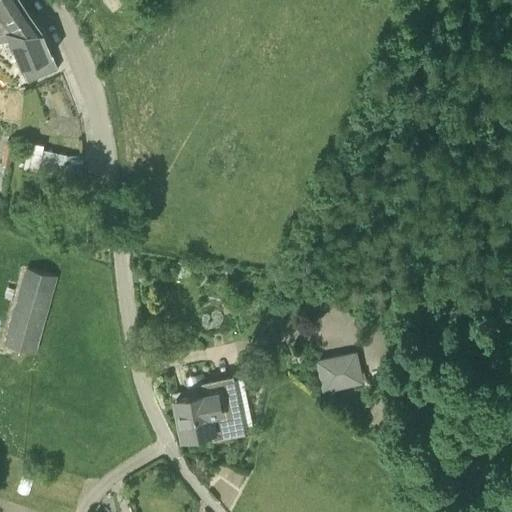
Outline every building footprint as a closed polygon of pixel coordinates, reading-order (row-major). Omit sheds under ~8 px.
[(0,27),(44,30),(23,0),(22,0),(4,12),(9,19),(0,19),(0,27)] [(0,0),(0,19),(9,19),(4,12),(22,0),(0,0)] [(58,68),(44,30),(0,27),(0,40),(11,35),(31,78),(58,68)] [(13,142),(5,141),(2,163),(10,164),(13,142)] [(27,163),(71,170),(74,150),(31,143),(27,163)] [(34,351),(56,274),(29,266),(7,343),(34,351)] [(414,354),(397,345),(393,351),(411,360),(414,354)] [(324,388),(363,380),(356,351),(318,359),(324,388)] [(244,428),(234,375),(207,380),(209,391),(177,397),(184,433),(215,427),(216,433),(244,428)] [(381,419),(386,410),(374,402),(366,414),(378,422),(381,419)]
